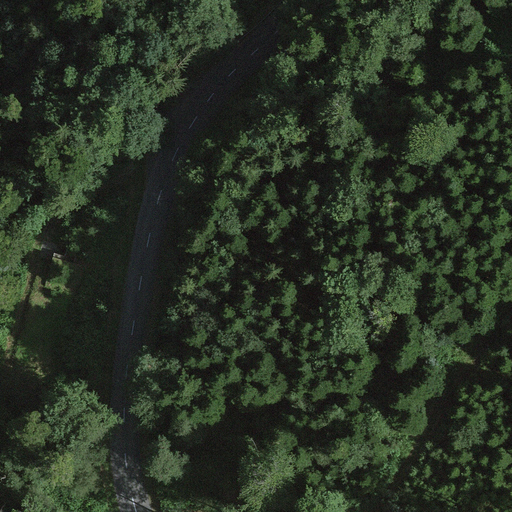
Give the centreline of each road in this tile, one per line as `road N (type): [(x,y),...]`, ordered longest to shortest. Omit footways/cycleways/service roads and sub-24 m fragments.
road 1 (tertiary): [(305,0),(211,97),(160,192),(126,378),(124,439),(136,511)]
road 2 (track): [(374,511),(478,351),(511,313)]
